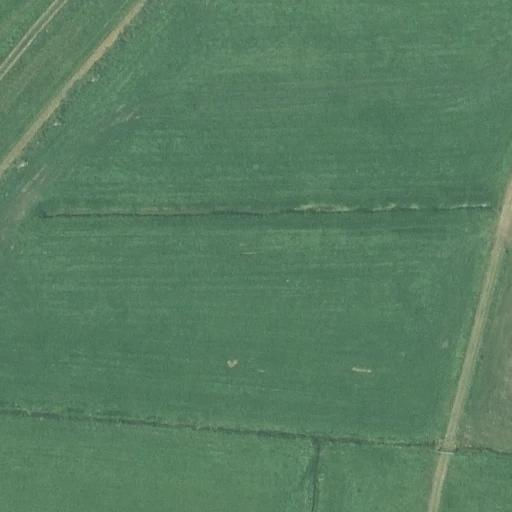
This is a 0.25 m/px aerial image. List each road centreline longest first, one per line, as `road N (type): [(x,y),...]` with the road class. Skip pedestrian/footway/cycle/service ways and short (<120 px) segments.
road 1 (track): [(511,193),(464,356),(434,511)]
road 2 (track): [(0,110),(91,0)]
